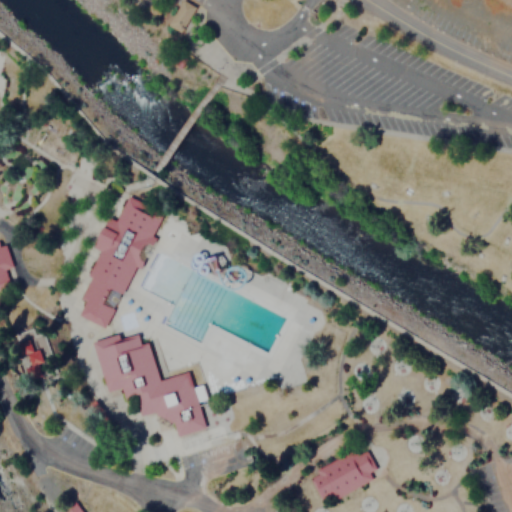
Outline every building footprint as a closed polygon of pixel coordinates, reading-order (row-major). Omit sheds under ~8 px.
[(194,6),(180,0),(179,0),(168,27),(182,34),(194,6)] [(128,196),(162,214),(151,236),(156,239),(141,271),(135,268),(107,323),(104,328),(78,316),(85,303),(79,299),(81,282),(96,254),(91,247),(106,219),(114,222),(128,196)] [(0,245),(3,244),(10,267),(4,270),(9,285),(0,288),(0,245)] [(91,342),(111,337),(116,336),(118,340),(136,336),(139,346),(146,345),(159,381),(187,372),(205,428),(177,437),(171,422),(158,425),(154,413),(139,417),(134,400),(124,403),(118,383),(105,387),(91,342)] [(7,347),(35,339),(48,376),(20,385),(7,347)] [(306,475),(354,448),(357,453),(364,449),(375,469),(369,473),(372,479),(321,504),(306,475)] [(79,511),(74,503),(61,511),(79,511)]
